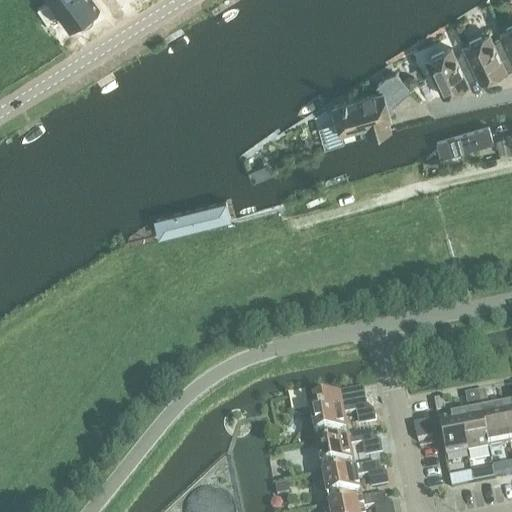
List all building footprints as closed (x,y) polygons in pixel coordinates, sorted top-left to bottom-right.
[(41,0),(61,30),(109,0),(41,0)] [(511,26),(502,31),(505,37),(511,52),(511,26)] [(467,51),(479,76),(481,81),(505,70),(506,72),(511,68),(511,52),(505,37),(494,42),(490,33),(464,45),(467,51)] [(468,82),(479,76),(467,51),(456,56),(452,47),(427,59),(443,95),(469,83),(468,82)] [(390,102),(393,106),(411,90),(396,72),(387,76),(377,85),(379,92),(334,105),(342,132),(365,125),(368,136),(391,129),(388,119),(392,118),(387,103),(390,102)] [(489,125),(436,142),(441,159),(494,142),(489,125)] [(507,153),(508,156),(511,154),(511,133),(503,135),(504,139),(496,141),(499,155),(507,153)] [(418,165),(413,148),(322,173),(326,190),(344,185),(345,187),(371,181),(370,178),(418,165)] [(249,171),(253,180),(261,176),(259,171),(253,169),(249,171)] [(227,203),(158,219),(161,235),(230,219),(227,203)] [(316,410),(310,411),(317,443),(349,437),(349,436),(345,415),(364,411),(367,406),(364,389),(314,398),(316,410)] [(486,391),(478,392),(480,404),(488,403),(486,391)] [(469,414),(460,415),(468,453),(489,449),(482,411),(480,404),(478,392),(466,395),(469,414)] [(437,413),(445,411),(443,399),(435,401),(437,413)] [(511,405),(503,407),(510,444),(511,443),(511,405)] [(503,407),(482,411),(489,449),(510,444),(503,407)] [(460,415),(439,420),(446,457),(468,453),(460,415)] [(430,422),(414,425),(420,449),(420,450),(435,446),(430,422)] [(349,437),(317,443),(323,475),(355,468),(351,446),(370,442),(373,437),(372,432),(349,436),(349,437)] [(355,468),(323,475),(329,506),(361,500),(361,499),(357,478),(377,474),(380,469),(379,463),(355,468)] [(511,466),(501,468),(502,477),(511,475),(511,474),(511,466)] [(494,478),(502,477),(501,468),(493,470),(494,478)] [(451,473),(452,484),(474,481),(473,470),(451,473)] [(289,493),(287,483),(275,485),(275,489),(276,492),(277,496),(289,493)] [(330,511),(363,511),(363,510),(383,505),(386,500),(385,494),(361,499),(361,500),(329,506),(330,511)]
